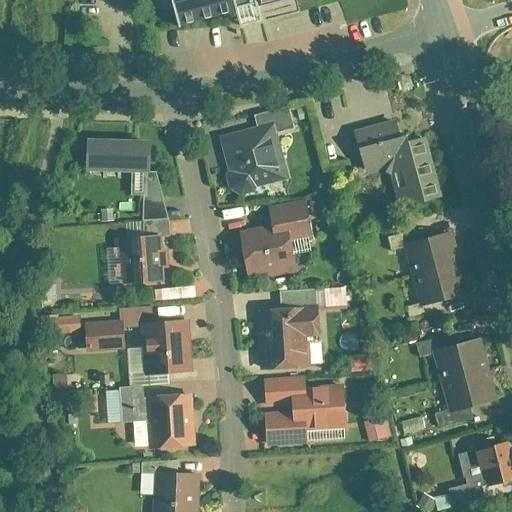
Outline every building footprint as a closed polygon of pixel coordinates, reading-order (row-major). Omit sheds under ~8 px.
[(229,177),(287,166),(278,119),(293,116),(288,92),(249,99),(253,116),(219,122),(229,177)] [(388,192),(433,183),(420,115),(394,120),(392,107),(346,116),(354,156),(379,151),(388,192)] [(84,168),(150,173),(152,140),(86,135),(84,168)] [(286,226),(307,222),(298,182),(265,189),(269,209),(232,217),(243,272),(293,261),(286,226)] [(393,292),(397,307),(434,296),(431,283),(457,276),(441,215),(416,222),(413,213),(376,223),(381,241),(400,236),(413,287),(393,292)] [(116,270),(166,268),(164,216),(114,218),(116,270)] [(254,304),(258,357),(315,352),(309,283),(272,286),(273,303),(254,304)] [(126,361),(186,357),(195,356),(191,305),(161,307),(160,295),(40,303),(42,326),(76,324),(77,348),(125,344),(126,361)] [(419,397),(425,416),(464,404),(460,389),(480,383),(464,328),(447,333),(442,317),(397,330),(402,347),(419,341),(435,392),(419,397)] [(258,397),(263,438),(306,432),(304,417),(343,412),(337,369),(300,374),(298,363),(262,368),(266,396),(258,397)] [(131,428),(183,424),(179,381),(143,384),(142,370),(114,373),(117,407),(129,406),(131,428)] [(446,484),(511,463),(496,418),(445,434),(455,467),(442,471),(446,484)] [(371,438),(394,436),(392,419),(370,420),(371,438)] [(193,511),(197,458),(143,454),(139,511),(193,511)] [(504,511),(511,509),(511,485),(480,496),(484,511),(504,511)]
